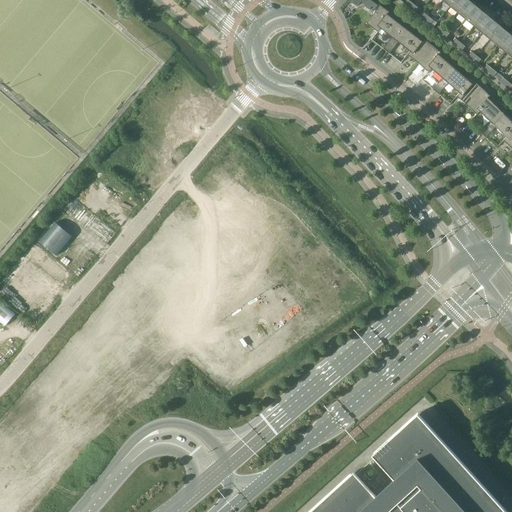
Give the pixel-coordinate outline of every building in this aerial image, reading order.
[(364,6),(369,10),(372,6),(375,9),(378,5),(370,0),(351,0),(350,1),(357,6),(361,0),(363,0),(367,3),(364,6)] [(455,0),(450,7),(458,13),(469,0),(468,0),(455,0)] [(469,0),(458,13),(466,20),(477,7),(469,0)] [(392,37),(395,40),(405,28),(387,14),(389,12),(380,5),(367,23),(378,32),(381,28),(392,37)] [(466,20),(474,26),(485,13),(477,7),(466,20)] [(485,13),(474,26),(482,33),(493,20),(485,13)] [(493,20),(482,33),(490,39),(500,26),(493,20)] [(490,39),(498,46),(508,33),(500,26),(490,39)] [(422,41),(405,28),(395,40),(392,37),(388,43),(391,45),(394,48),(398,42),(410,51),(407,55),(418,63),(432,45),(423,39),(422,41)] [(511,35),(508,33),(498,46),(505,52),(511,44),(511,35)] [(388,43),(383,49),(389,54),(394,48),(391,45),(388,43)] [(441,53),(432,45),(418,63),(428,71),(431,68),(442,78),(445,80),(455,69),(439,55),(441,53)] [(472,83),(455,69),(445,80),(442,78),(438,83),(444,88),(448,83),(459,92),(456,96),(467,105),(482,88),(474,81),(472,83)] [(439,94),(444,88),(438,83),(433,89),(439,94)] [(490,96),(482,88),(467,105),(477,114),(480,111),(490,121),(493,124),(504,113),(488,98),(490,96)] [(511,148),(511,121),(504,113),(493,124),(490,121),(485,127),(488,129),(491,132),(496,127),(507,137),(503,140),(511,148)] [(491,132),(488,129),(485,127),(480,132),(486,138),(491,132)] [(507,511),(418,414),(372,455),(394,480),(374,494),(354,472),(309,511),(507,511)]
